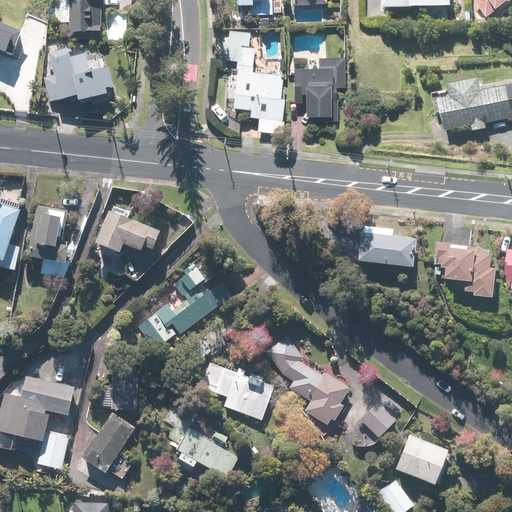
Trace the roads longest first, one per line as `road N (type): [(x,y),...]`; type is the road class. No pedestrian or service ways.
road 1 (residential): [(239,174),(238,223),(250,240),(511,440)]
road 2 (residential): [(239,174),(511,201)]
road 3 (tertiary): [(0,147),(174,166)]
road 4 (unclassified): [(178,0),(174,166)]
